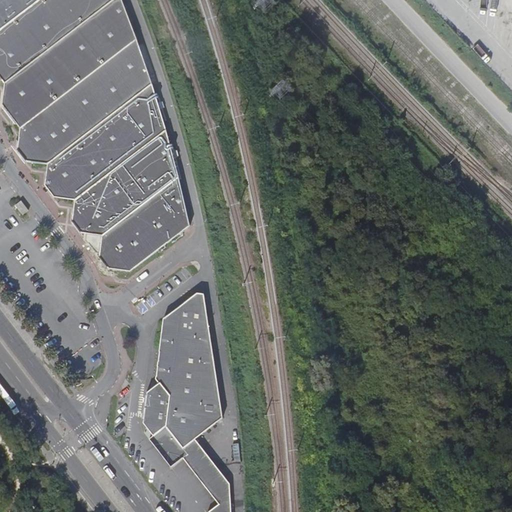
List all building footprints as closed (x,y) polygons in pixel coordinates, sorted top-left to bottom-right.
[(0,0),(0,31),(40,0),(0,0)] [(0,79),(4,85),(6,84),(114,0),(40,0),(0,31),(0,79)] [(20,129),(34,119),(138,39),(122,0),(114,0),(6,84),(4,85),(3,91),(9,93),(7,106),(5,107),(6,109),(20,129)] [(138,39),(34,119),(20,129),(19,130),(19,136),(24,137),(23,149),(19,152),(26,160),(49,164),(61,155),(153,84),(138,39)] [(153,84),(61,155),(49,164),(47,165),(46,171),(51,172),(50,184),(46,187),(55,198),(76,201),(89,191),(167,129),(153,84)] [(167,129),(89,191),(76,201),(74,202),(73,207),(78,208),(76,220),(74,222),(81,233),(102,237),(115,226),(180,177),(167,129)] [(143,262),(191,226),(180,177),(115,226),(102,237),(101,244),(107,245),(105,257),(102,260),(110,270),(129,273),(143,262)] [(22,198),(14,204),(20,210),(23,215),(30,209),(22,198)] [(216,505),(207,511),(229,511),(229,487),(199,447),(194,440),(206,430),(223,417),(213,355),(205,294),(198,293),(172,301),(157,305),(154,378),(157,383),(161,388),(150,397),(148,417),(159,432),(154,435),(151,438),(149,439),(172,469),(173,468),(183,461),(216,505)] [(143,419),(154,435),(159,432),(148,417),(150,397),(161,388),(157,383),(146,393),(143,419)] [(194,440),(199,447),(211,437),(206,430),(194,440)]
